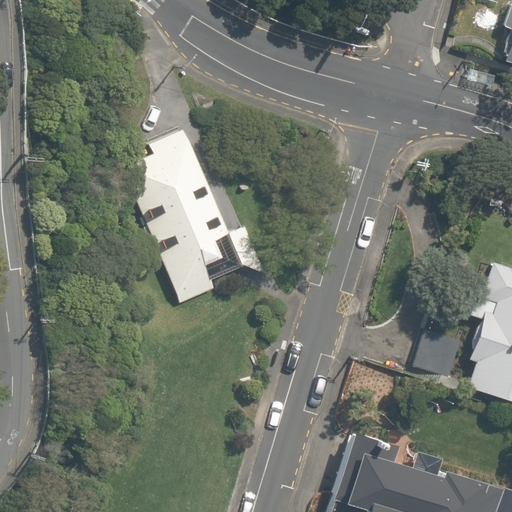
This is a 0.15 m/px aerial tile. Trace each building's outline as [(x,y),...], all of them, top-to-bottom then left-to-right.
[(511,16),(497,64),(511,68),(511,16)] [(228,225),(186,127),(115,142),(185,299),(220,283),(215,274),(239,259),(265,271),(246,220),(228,225)] [(453,314),(472,320),(460,358),(467,361),(459,387),(511,403),(511,269),(471,257),(453,314)] [(455,343),(416,335),(410,366),(449,374),(455,343)] [(322,511),(511,511),(511,497),(353,448),(335,504),(326,501),(322,511)]
